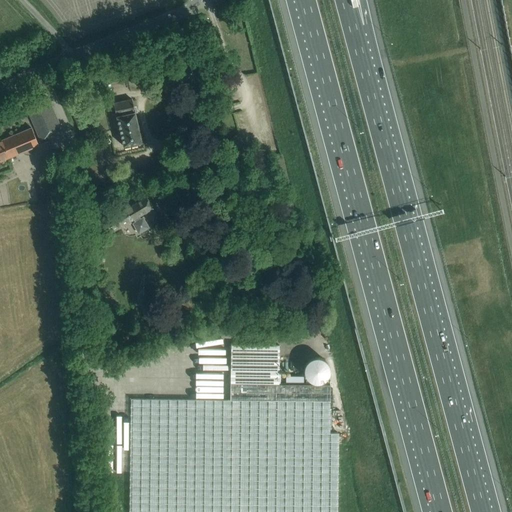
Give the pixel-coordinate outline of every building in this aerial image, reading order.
[(48,97),(26,106),(39,140),(62,130),(48,97)] [(115,113),(111,114),(114,127),(118,127),(123,146),(140,142),(131,99),(113,103),(115,113)] [(31,128),(0,140),(0,160),(38,145),(31,128)] [(99,150),(87,151),(89,181),(100,180),(99,166),(101,166),(99,150)] [(51,160),(45,163),(52,175),(58,171),(51,160)] [(132,223),(138,233),(148,227),(144,219),(155,212),(146,197),(107,220),(113,231),(133,219),(135,222),(132,223)] [(206,207),(198,212),(205,222),(213,216),(206,207)] [(279,384),(279,358),(279,345),(231,344),(230,400),(131,399),(129,511),(337,511),(338,439),(338,433),(329,433),(330,384),(279,384)]
